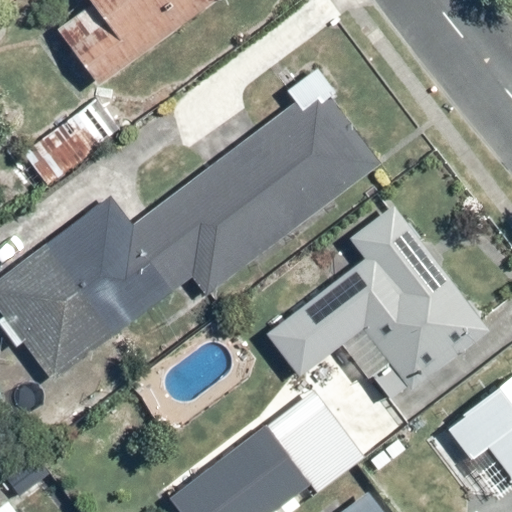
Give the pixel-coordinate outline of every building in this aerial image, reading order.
[(0,0),(0,11),(14,0),(21,0),(22,0),(21,0),(0,0)] [(212,0),(85,0),(89,5),(54,31),(95,87),(212,0)] [(310,65),(280,87),(293,105),(128,228),(106,200),(0,279),(0,316),(50,383),(193,277),(206,295),(375,169),(383,163),(310,65)] [(121,128),(97,95),(21,149),(45,182),(121,128)] [(316,403),(206,485),(226,511),(246,511),(265,498),(274,510),(333,467),(338,474),(385,438),(380,432),(405,413),(395,399),(485,331),(390,205),(350,236),(365,256),(263,332),(296,376),(316,403)] [(511,489),(511,372),(443,425),(468,459),(499,500),(511,489)] [(382,511),(364,489),(333,511),(382,511)] [(0,511),(12,511),(3,500),(0,502),(0,511)]
